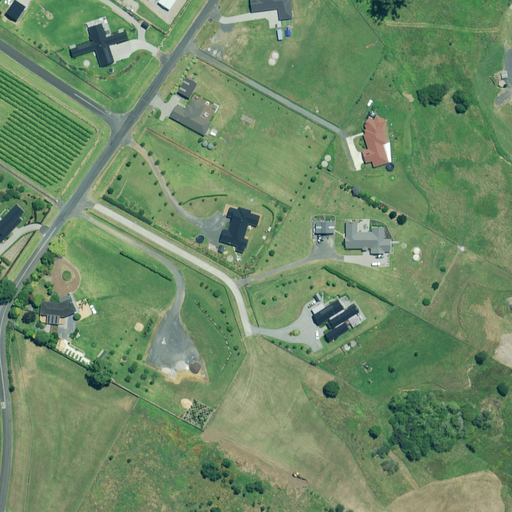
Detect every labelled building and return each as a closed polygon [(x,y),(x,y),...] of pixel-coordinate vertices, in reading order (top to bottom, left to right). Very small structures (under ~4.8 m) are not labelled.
[(204,106),(193,100),(190,106),(187,105),(185,110),(176,105),(170,117),(204,136),(211,123),(199,116),(204,106)] [(237,212),(234,211),(232,218),(237,219),(235,224),(232,223),(229,233),(223,232),(220,240),(238,246),(237,249),(242,250),(245,241),(241,240),(246,223),(250,224),(253,216),(249,215),(250,212),(238,208),(237,212)] [(345,248),(361,249),(361,252),(366,252),(367,249),(371,249),(371,253),(383,254),(383,252),(390,252),(390,239),(383,239),(383,228),(372,228),(372,233),(357,233),(357,222),(346,222),(345,248)] [(329,342),(353,328),(361,323),(356,315),(359,313),(354,305),(352,306),(346,295),(324,308),(322,304),(310,311),(319,324),(328,319),(334,328),(324,334),(329,342)] [(75,312),(70,300),(63,303),(41,301),(40,314),(63,316),(75,312)]
